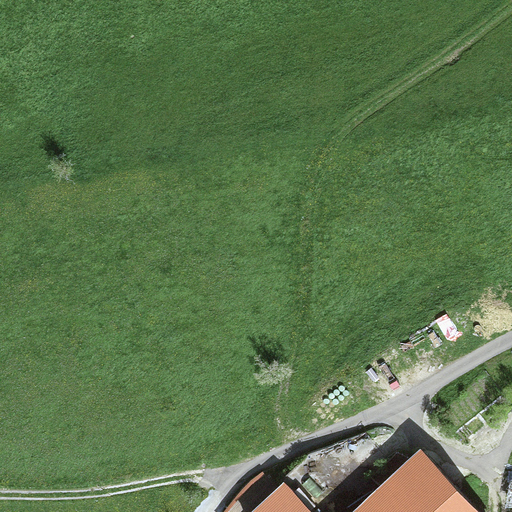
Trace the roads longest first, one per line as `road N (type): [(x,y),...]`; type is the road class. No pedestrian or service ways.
road 1 (track): [(289,449),(281,383),(326,150),(362,108),(511,5)]
road 2 (track): [(0,494),(107,492),(202,474),(235,481)]
